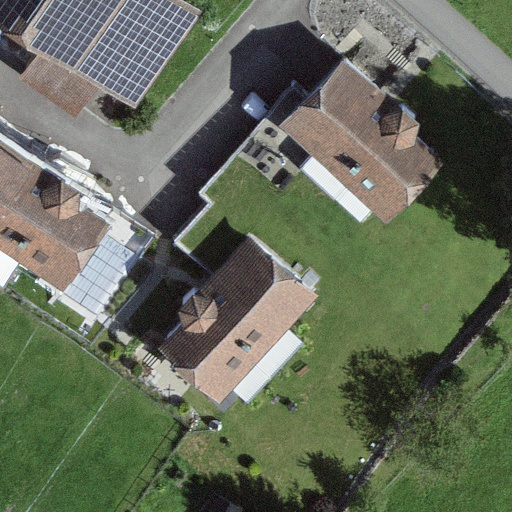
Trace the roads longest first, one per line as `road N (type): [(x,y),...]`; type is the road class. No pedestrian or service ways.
road 1 (residential): [(278,0),(170,137),(147,150),(100,145),(0,74)]
road 2 (unclassified): [(511,89),(414,0)]
